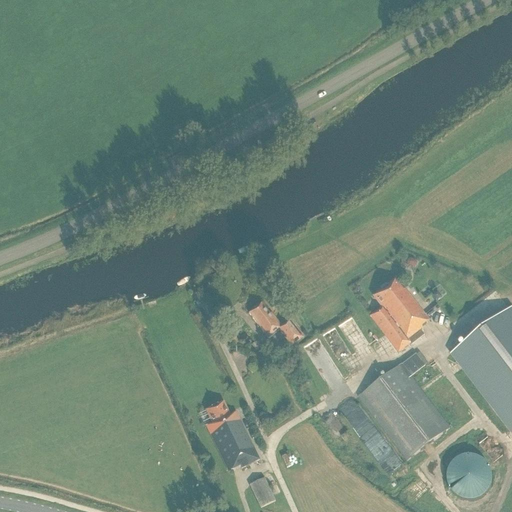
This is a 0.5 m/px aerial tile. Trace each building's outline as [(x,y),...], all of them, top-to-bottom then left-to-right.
[(403,291),(395,281),(387,287),(386,286),(381,289),(382,291),(374,297),(382,308),(380,309),(370,317),(398,354),(410,345),(411,346),(424,336),(420,330),(423,329),(422,327),(429,321),(405,290),(403,291)] [(437,292),(432,296),(437,302),(442,298),(437,292)] [(270,315),(268,312),(262,304),(249,314),(269,339),(280,330),(282,334),(292,327),(289,323),(283,328),(272,314),(270,315)] [(511,313),(510,311),(453,354),(511,431),(511,313)] [(286,366),(292,362),(286,354),(280,359),(286,366)] [(425,367),(416,355),(402,366),(401,365),(359,398),(407,461),(450,429),(411,378),(425,367)] [(230,415),(224,403),(207,411),(213,423),(206,427),(228,473),(240,467),(241,469),(259,461),(236,412),(230,415)] [(470,501),(473,501),(476,500),(478,499),(481,498),(484,496),(486,494),(488,492),(489,489),(491,486),(492,484),(492,481),(492,478),(492,475),(491,472),(490,469),(489,466),(487,463),(485,461),(482,459),(480,458),(477,456),(474,456),(471,455),(468,455),(465,456),(462,457),(459,458),(456,459),(454,461),(452,464),(450,466),(448,469),(447,472),(447,475),(447,478),(447,481),(447,484),(448,487),(450,490),(451,492),(453,494),(456,496),(458,498),(461,499),(464,500),(467,501),(470,501)] [(272,489),(277,486),(271,473),(265,476),(272,489)] [(261,508),(275,501),(265,479),(250,487),(261,508)]
